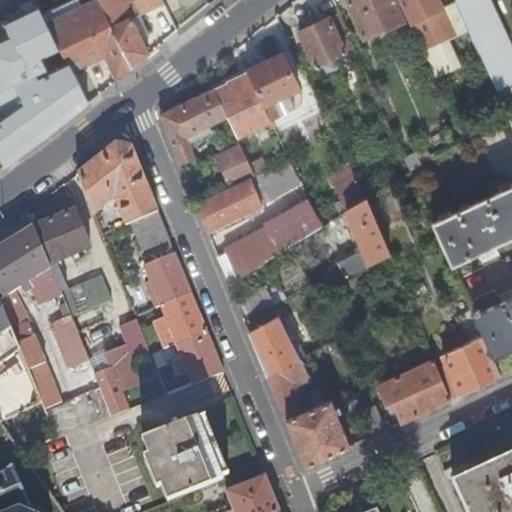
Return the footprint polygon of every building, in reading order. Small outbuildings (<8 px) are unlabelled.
[(0,54),(41,139),(68,118),(86,103),(75,78),(69,65),(49,72),(40,55),(60,48),(44,15),(34,0),(27,0),(18,5),(20,8),(4,15),(5,19),(0,21),(0,54)] [(106,57),(118,81),(121,78),(125,75),(132,69),(99,0),(75,0),(44,15),(60,48),(61,51),(63,52),(69,65),(75,78),(88,72),(86,67),(106,57)] [(99,0),(132,69),(149,55),(143,41),(133,20),(141,16),(164,5),(162,0),(99,0)] [(404,22),(393,0),(345,0),(363,39),(404,22)] [(397,0),(421,50),(424,58),(434,79),(480,57),(454,2),(442,8),(437,0),(397,0)] [(481,0),(458,0),(454,2),(480,57),(496,91),(511,83),(511,54),(487,1),(481,0)] [(133,20),(143,41),(148,36),(141,16),(133,20)] [(315,68),(345,54),(328,17),(298,32),(315,68)] [(27,149),(41,139),(0,54),(0,110),(0,116),(5,113),(9,116),(0,122),(0,158),(4,166),(27,149)] [(281,54),(246,72),(270,121),(271,123),(280,118),(273,103),(299,90),(281,54)] [(366,74),(372,87),(381,83),(375,70),(366,74)] [(221,85),(212,90),(225,118),(235,138),(270,121),(246,72),(221,85)] [(212,90),(160,116),(180,164),(180,165),(194,159),(184,138),(193,134),(195,139),(202,136),(200,130),(225,118),(212,90)] [(395,167),(361,188),(366,199),(388,185),(409,172),(406,165),(395,140),(385,145),(395,167)] [(98,158),(77,175),(94,215),(111,201),(113,197),(117,199),(115,203),(125,226),(134,222),(157,213),(147,188),(131,149),(115,144),(98,158)] [(230,188),(249,179),(253,177),(238,145),(215,156),(230,188)] [(416,168),(409,172),(415,185),(450,162),(443,151),(416,168)] [(204,223),(208,232),(278,198),(277,195),(283,192),(288,187),(291,192),(303,187),(289,159),(253,177),(249,179),(230,188),(196,205),(204,223)] [(406,165),(409,172),(416,168),(414,162),(406,165)] [(449,266),(450,265),(511,236),(511,184),(432,223),(430,223),(449,266)] [(366,199),(361,188),(341,200),(347,211),(365,200),(366,199)] [(226,251),(239,279),(323,226),(310,200),(266,226),(267,229),(226,251)] [(365,200),(347,211),(346,212),(361,249),(337,263),(346,278),(388,255),(365,200)] [(32,229),(57,288),(60,294),(67,291),(56,263),(90,249),(77,219),(74,211),(32,229)] [(169,242),(157,213),(134,222),(146,251),(169,242)] [(0,300),(0,301),(18,290),(25,303),(57,288),(32,229),(0,248),(0,300)] [(155,308),(190,294),(174,254),(161,259),(158,254),(145,259),(147,265),(144,266),(150,283),(145,284),(155,308)] [(70,284),(77,310),(114,300),(107,274),(70,284)] [(248,299),(257,316),(280,303),(270,286),(248,299)] [(171,347),(206,333),(199,316),(197,311),(190,294),(155,308),(149,310),(165,349),(171,347)] [(511,296),(472,315),(492,358),(511,348),(511,296)] [(0,422),(1,424),(43,407),(43,406),(26,365),(10,326),(0,301),(0,300),(0,422)] [(73,312),(51,322),(72,368),(94,359),(73,312)] [(482,384),(499,376),(492,358),(472,315),(471,312),(456,318),(468,344),(442,356),(460,395),(482,384)] [(278,316),(249,333),(256,350),(267,376),(299,359),(278,316)] [(26,365),(43,406),(58,399),(26,319),(10,326),(26,365)] [(120,329),(134,361),(150,354),(136,321),(120,329)] [(187,373),(192,385),(222,373),(213,350),(206,333),(171,347),(182,375),(187,373)] [(165,349),(150,355),(156,370),(171,364),(177,377),(182,375),(171,347),(165,349)] [(299,359),(267,376),(274,393),(285,421),(306,413),(305,412),(294,384),(308,377),(299,359)] [(420,413),(450,399),(433,360),(377,386),(386,407),(393,404),(402,422),(420,413)] [(101,395),(111,419),(128,412),(120,394),(140,386),(135,374),(115,382),(111,371),(94,377),(99,389),(101,395)] [(45,412),(48,417),(101,395),(99,389),(45,412)] [(48,417),(58,442),(111,419),(101,395),(48,417)] [(306,413),(285,421),(295,444),(304,468),(350,447),(331,401),(305,412),(306,413)] [(362,412),(373,436),(386,430),(375,406),(362,412)] [(160,488),(166,503),(223,480),(198,419),(141,442),(147,457),(143,459),(155,490),(160,488)] [(511,511),(511,454),(491,464),(454,481),(453,479),(451,480),(465,511),(511,511)] [(41,511),(38,509),(30,505),(28,501),(27,501),(14,469),(14,468),(13,466),(12,466),(12,465),(9,466),(10,467),(0,471),(0,511),(41,511)] [(213,511),(278,511),(269,488),(264,476),(226,492),(230,505),(213,511)]
